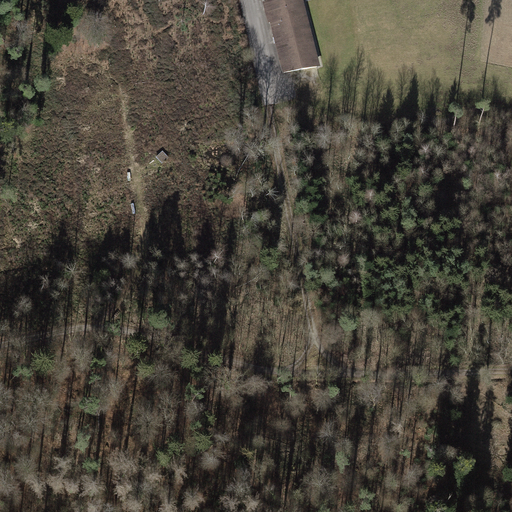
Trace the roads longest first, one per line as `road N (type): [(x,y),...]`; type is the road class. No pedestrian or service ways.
road 1 (track): [(511,371),(257,369),(103,327),(0,344)]
road 2 (track): [(251,0),(321,373)]
